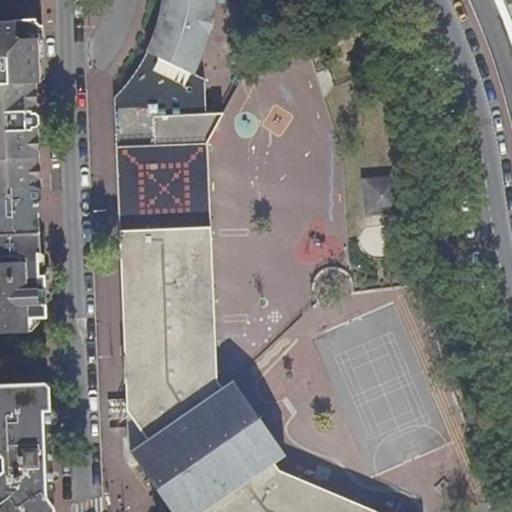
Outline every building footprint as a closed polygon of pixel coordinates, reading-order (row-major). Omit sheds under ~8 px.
[(115,99),(117,149),(207,144),(223,115),(205,116),(205,81),(193,75),(204,50),(213,20),(216,0),(162,0),(161,6),(157,27),(142,59),(129,81),(115,99)] [(511,0),(499,0),(511,28),(511,0)] [(33,26),(34,39),(36,84),(36,85),(38,85),(35,23),(0,24),(0,27),(15,27),(33,26)] [(26,40),(34,39),(33,26),(15,27),(15,29),(23,30),(25,31),(26,40)] [(36,84),(34,39),(26,40),(25,31),(23,30),(15,29),(15,27),(0,27),(0,85),(6,86),(7,100),(33,98),(32,84),(36,84)] [(0,112),(34,111),(33,98),(7,100),(6,86),(0,85),(0,112)] [(34,112),(34,111),(0,112),(0,210),(14,210),(14,208),(38,206),(38,203),(42,203),(40,188),(37,188),(37,186),(21,186),(20,177),(36,177),(35,128),(38,128),(37,112),(34,112)] [(376,511),(330,492),(321,511),(277,511),(257,503),(192,410),(222,388),(217,382),(207,144),(117,149),(128,446),(132,451),(131,454),(171,511),(376,511)] [(403,212),(399,174),(361,177),(364,216),(403,212)] [(37,186),(36,177),(20,177),(21,186),(37,186)] [(0,234),(39,233),(38,220),(38,206),(14,208),(14,210),(0,210),(0,234)] [(39,236),(0,237),(0,334),(28,333),(28,320),(47,320),(46,305),(29,306),(28,292),(46,291),(45,276),(37,276),(37,254),(40,254),(39,236)] [(46,297),(46,291),(28,292),(29,306),(46,305),(46,297)] [(277,511),(321,511),(330,492),(281,471),(275,463),(287,456),(234,381),(222,388),(192,410),(257,503),(277,511)] [(0,511),(55,511),(56,509),(46,496),(40,501),(31,488),(54,473),(53,459),(51,415),(50,390),(45,385),(0,386),(0,458),(1,460),(3,473),(0,474),(0,511)] [(46,496),(55,489),(54,473),(31,488),(40,501),(46,496)]
